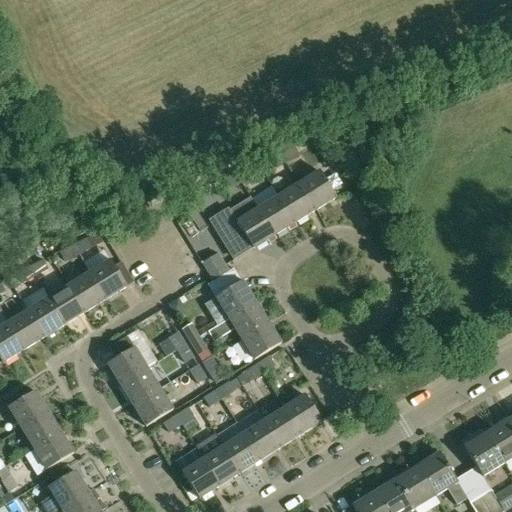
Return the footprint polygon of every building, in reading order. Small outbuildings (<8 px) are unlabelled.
[(296,145),(282,151),(286,163),(301,157),(296,145)] [(268,157),(272,168),(286,163),(282,151),(268,157)] [(253,166),(238,172),(242,184),(257,178),(253,166)] [(238,172),(225,178),(229,189),(242,184),(238,172)] [(299,185),(316,212),(337,199),(320,172),(299,185)] [(316,212),(299,185),(279,198),(295,225),(316,212)] [(262,198),(266,205),(258,210),(275,237),(295,225),(279,198),(273,201),(269,194),(262,198)] [(242,210),(246,218),(237,223),(254,250),(275,237),(258,210),(253,213),(248,206),(242,210)] [(219,235),(237,223),(229,211),(229,210),(210,221),(219,235)] [(72,245),(78,255),(80,255),(93,249),(87,238),(72,245)] [(64,262),(78,255),(72,245),(59,251),(64,262)] [(44,259),(29,266),(35,277),(50,270),(44,259)] [(90,273),(106,300),(127,287),(111,260),(90,273)] [(35,277),(29,266),(16,273),(21,283),(35,277)] [(106,300),(90,273),(69,286),(86,313),(106,300)] [(218,299),(231,319),(256,304),(244,283),(218,299)] [(86,313),(69,286),(49,298),(65,325),(86,313)] [(65,325),(49,298),(28,311),(45,338),(65,325)] [(172,314),(172,315),(184,309),(178,298),(167,306),(172,315),(172,314)] [(209,332),(215,342),(237,329),(243,340),(269,324),(256,304),(231,319),(209,332)] [(45,338),(28,311),(8,324),(24,350),(45,338)] [(182,330),(191,343),(201,337),(193,323),(182,330)] [(24,350),(8,324),(0,328),(0,358),(3,363),(24,350)] [(282,345),(269,324),(243,340),(256,361),(282,345)] [(177,350),(176,352),(186,345),(179,333),(170,339),(177,350)] [(209,350),(201,337),(191,343),(199,356),(209,350)] [(185,364),(195,358),(188,346),(177,352),(185,364)] [(109,365),(122,386),(148,370),(144,363),(151,358),(147,352),(140,356),(135,349),(109,365)] [(203,363),(216,383),(225,377),(213,356),(203,363)] [(270,356),(257,364),(264,374),(277,366),(270,356)] [(257,364),(244,372),(251,383),(264,374),(257,364)] [(198,365),(188,372),(189,372),(197,384),(207,378),(198,365)] [(122,386),(135,406),(161,390),(156,383),(163,379),(159,372),(152,376),(148,370),(122,386)] [(230,382),(217,390),(223,400),(236,392),(230,382)] [(165,397),(161,390),(135,406),(147,426),(173,410),(169,404),(176,399),(172,393),(165,397)] [(217,390),(204,398),(210,408),(223,400),(217,390)] [(22,429),(48,413),(35,392),(9,408),(22,429)] [(285,408),(302,435),(323,422),(306,395),(285,408)] [(189,407),(177,415),(183,426),(196,417),(189,407)] [(302,435),(285,408),(265,421),(282,448),(302,435)] [(48,413),(22,429),(34,449),(60,433),(48,413)] [(177,415),(163,424),(170,434),(183,426),(177,415)] [(486,433),(506,465),(511,461),(511,427),(507,420),(486,433)] [(282,448),(265,421),(245,434),(262,461),(282,448)] [(414,428),(419,438),(434,431),(430,421),(414,428)] [(60,433),(34,449),(24,455),(37,476),(73,454),(60,433)] [(486,433),(464,447),(484,479),(506,465),(486,433)] [(262,461),(245,434),(224,447),(241,473),(262,461)] [(241,473),(224,447),(204,459),(221,486),(241,473)] [(437,498),(449,491),(457,505),(468,499),(459,485),(439,453),(418,466),(437,498)] [(221,486),(204,459),(183,472),(200,499),(221,486)] [(396,480),(415,511),(421,508),(422,511),(426,511),(440,504),(437,498),(418,466),(396,480)] [(62,509),(88,493),(75,471),(49,487),(62,509)] [(19,487),(11,475),(1,481),(9,494),(19,487)] [(415,511),(396,480),(375,493),(386,511),(415,511)] [(115,503),(124,499),(115,483),(107,488),(115,503)] [(511,485),(494,497),(502,511),(504,511),(505,511),(511,507),(511,485)] [(490,491),(481,496),(490,511),(502,511),(494,497),(490,491)] [(98,497),(93,500),(88,493),(62,509),(56,511),(101,511),(106,510),(98,497)] [(353,506),(356,511),(386,511),(375,493),(353,506)] [(490,511),(481,496),(470,503),(475,511),(490,511)]
